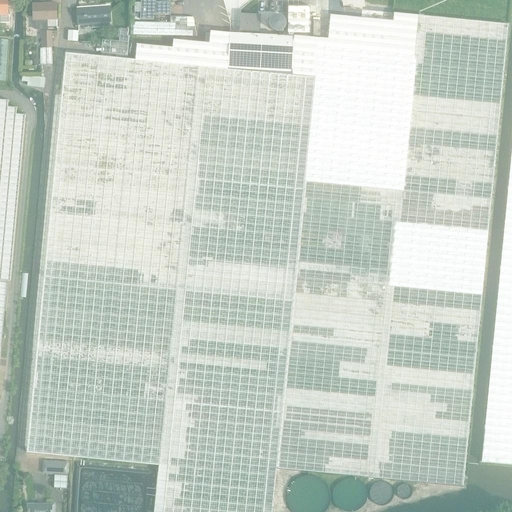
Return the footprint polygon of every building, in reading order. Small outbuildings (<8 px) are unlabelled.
[(8,15),(7,0),(0,0),(0,12),(0,16),(8,15)] [(140,0),(141,3),(134,3),(134,12),(141,12),(141,19),(153,19),(153,15),(170,15),(170,2),(155,2),(155,0),(140,0)] [(47,20),(57,20),(56,4),(33,5),(33,30),(47,29),(47,20)] [(111,22),(109,7),(77,9),(78,25),(91,24),(92,28),(110,27),(110,22),(111,22)] [(310,7),(288,7),(288,33),(310,33),(310,32),(310,7)] [(66,53),(27,453),(159,465),(154,511),(272,511),(277,469),(277,468),(337,474),(463,486),(463,484),(508,25),(418,16),(394,13),(393,21),(330,15),(328,39),(294,35),(294,37),(293,76),(229,70),(229,69),(135,60),(66,53)] [(239,34),(260,35),(261,14),(240,13),(239,34)] [(131,22),(131,35),(197,37),(196,31),(196,30),(193,18),(170,17),(170,23),(146,23),(131,22)] [(51,31),(41,32),(42,48),(52,48),(51,31)] [(68,31),(68,40),(68,41),(78,42),(79,32),(68,31)] [(137,44),(135,60),(229,69),(229,70),(293,76),(294,37),(260,35),(239,34),(230,33),(224,33),(210,31),(209,43),(173,40),(173,48),(137,44)] [(130,36),(128,36),(120,35),(119,42),(103,40),(101,53),(127,55),(129,43),(130,36)] [(0,80),(6,81),(9,40),(0,39),(0,80)] [(53,65),(52,48),(42,48),(40,48),(41,65),(53,65)] [(44,78),(22,76),(21,81),(27,82),(27,86),(44,88),(44,78)] [(0,362),(7,281),(10,282),(25,115),(16,115),(17,108),(8,107),(8,101),(0,100),(0,362)] [(511,135),(481,462),(511,465),(511,135)] [(67,473),(68,462),(44,462),(43,472),(67,473)] [(55,475),(54,488),(66,489),(67,476),(55,475)] [(328,497),(327,493),(326,489),(325,486),(322,483),(320,481),(316,479),(313,477),(309,477),(306,477),(302,478),(298,480),(295,482),(292,485),(290,488),(289,492),(288,496),(289,501),(290,504),(292,508),(294,510),(295,511),(320,511),(322,511),(324,508),(326,504),(327,501),(328,497)] [(365,493),(365,490),(364,487),(363,484),(361,482),(358,480),(355,478),(352,477),(349,477),(345,478),(343,478),(340,480),(338,482),(336,484),(334,487),(333,490),(333,494),(334,497),(335,500),(336,502),(338,505),(341,507),(344,508),(347,509),(350,509),(355,508),(359,506),(361,504),(363,501),(364,498),(365,495),(365,493)]
